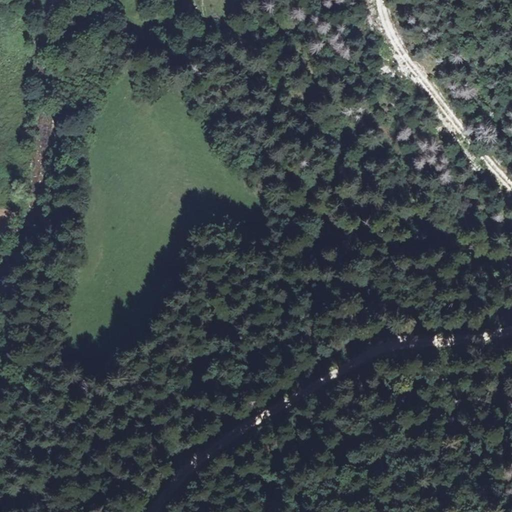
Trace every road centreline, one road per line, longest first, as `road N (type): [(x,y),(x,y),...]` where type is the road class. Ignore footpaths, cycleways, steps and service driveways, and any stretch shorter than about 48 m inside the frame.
road 1 (track): [(153,511),(192,465),(246,423),(359,358),(395,344),(511,328)]
road 2 (track): [(511,187),(407,62),(380,0)]
